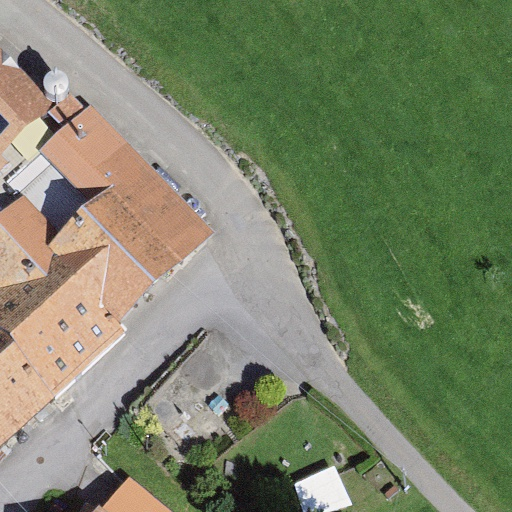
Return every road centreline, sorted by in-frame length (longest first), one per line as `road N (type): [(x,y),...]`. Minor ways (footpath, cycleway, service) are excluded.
road 1 (track): [(457,511),(249,284),(235,204),(14,0)]
road 2 (track): [(249,284),(157,352),(22,511)]
